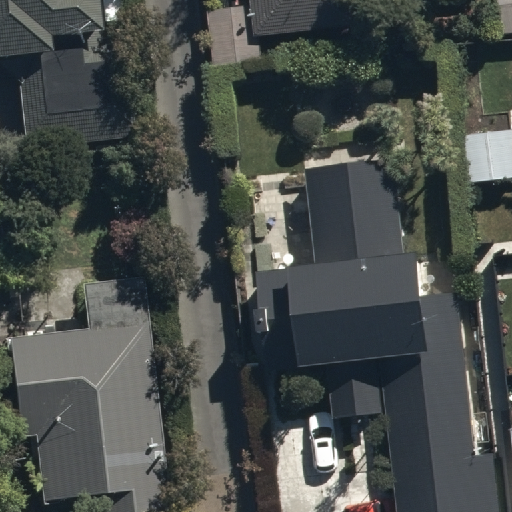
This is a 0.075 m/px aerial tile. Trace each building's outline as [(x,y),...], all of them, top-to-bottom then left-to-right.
[(0,0),(0,78),(19,93),(23,147),(138,137),(128,34),(100,35),(96,0),(0,0)] [(359,0),(252,0),(253,13),(208,17),(213,77),(226,76),(227,89),(249,87),(248,72),(265,71),(263,43),(361,35),(357,0),(359,0)] [(511,0),(496,0),(499,40),(511,39),(511,0)] [(386,418),(397,511),(500,511),(494,460),(478,462),(459,303),(423,307),(418,269),(405,271),(393,173),(308,183),(320,279),(295,282),(295,276),(259,281),(263,320),(258,321),(261,348),(266,347),(270,380),(305,376),(306,385),(331,382),(336,424),(386,418)] [(86,337),(7,344),(16,445),(36,443),(42,511),(74,511),(94,510),(93,511),(168,511),(148,284),(82,290),(86,337)]
